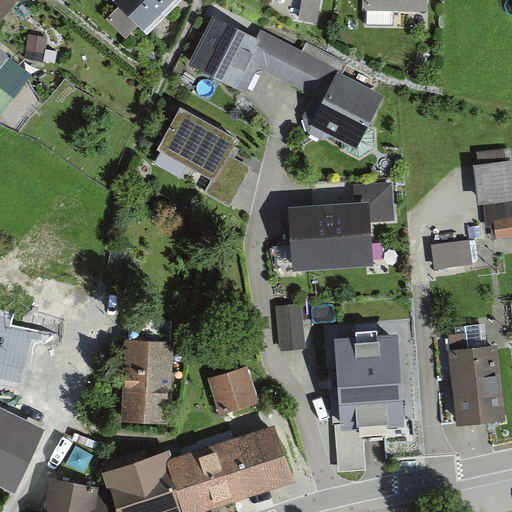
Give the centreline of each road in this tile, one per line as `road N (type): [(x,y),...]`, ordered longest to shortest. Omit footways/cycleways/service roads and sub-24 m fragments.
road 1 (residential): [(331,498),(297,396),(267,338),(255,243),(279,141)]
road 2 (residential): [(331,498),(511,460)]
